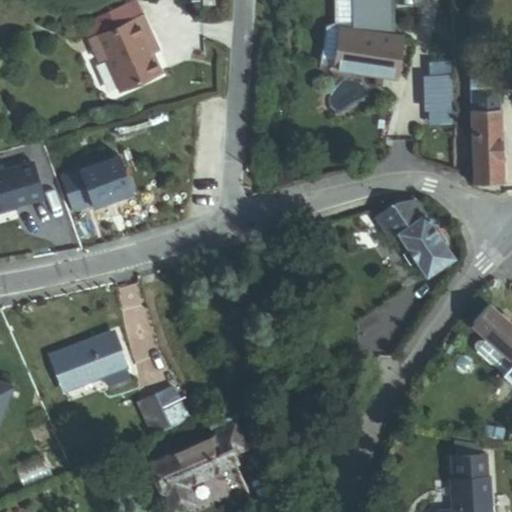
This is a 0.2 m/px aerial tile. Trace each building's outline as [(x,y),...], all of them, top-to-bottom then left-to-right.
[(353,0),(349,31),(381,36),(387,0),(353,0)] [(83,32),(89,44),(141,18),(135,5),(83,32)] [(151,36),(141,18),(89,44),(99,63),(105,60),(122,93),(161,73),(151,54),(144,39),(151,36)] [(381,36),(349,31),(336,29),(330,68),(393,78),(399,39),(381,36)] [(144,39),(151,54),(158,50),(151,36),(144,39)] [(473,183),(502,183),(499,92),(494,92),(494,71),(470,72),(473,183)] [(449,79),(424,79),(424,111),(449,111),(449,79)] [(92,208),(131,194),(118,157),(61,177),(73,212),(91,206),(92,208)] [(0,206),(40,194),(31,159),(0,166),(0,206)] [(205,187),(217,188),(219,168),(207,167),(205,187)] [(425,279),(454,259),(433,230),(439,227),(433,218),(428,221),(414,202),(396,203),(375,217),(390,240),(396,236),(408,254),(402,258),(408,267),(415,263),(425,279)] [(511,383),(511,327),(488,306),(473,323),(511,357),(511,367),(504,377),(511,383)] [(105,375),(126,367),(113,335),(52,358),(65,391),(105,375)] [(126,367),(105,375),(109,387),(130,379),(126,367)] [(0,423),(13,387),(0,382),(0,423)] [(169,429),(186,421),(171,389),(155,397),(169,429)] [(154,436),(169,429),(155,397),(139,404),(154,436)] [(230,455),(245,448),(234,423),(217,430),(219,436),(221,435),(230,455)] [(233,463),(230,455),(221,435),(219,436),(153,463),(173,511),(192,503),(184,483),(233,463)] [(490,511),(488,478),(487,478),(486,455),(451,458),(452,480),(451,480),(453,511),(447,511),(490,511)]
